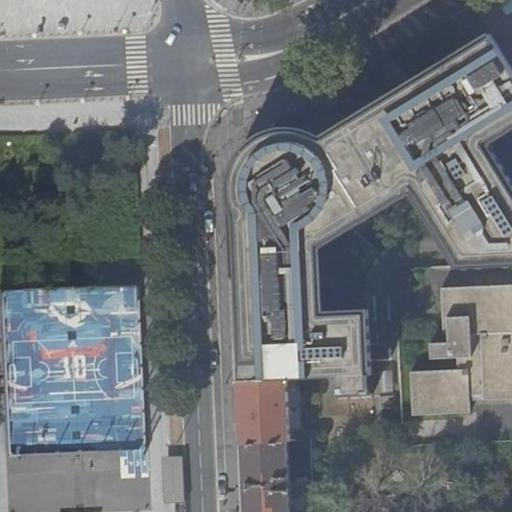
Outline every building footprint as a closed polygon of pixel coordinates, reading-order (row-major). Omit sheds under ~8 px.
[(511,0),(481,0),(473,5),(492,35),(511,68),(511,0)] [(511,130),(511,68),(492,35),(464,52),(468,59),(511,130)] [(415,192),(443,238),(511,235),(511,178),(491,145),(511,131),(511,130),(468,59),(400,100),(395,92),(324,136),(303,128),(281,128),(261,135),(245,149),(234,167),(230,188),(231,199),(242,228),(232,235),(239,381),(289,379),(299,379),(337,378),(339,399),(374,398),(372,377),(370,377),(341,379),(338,345),(364,343),(364,339),(327,342),(325,318),(366,316),(366,313),(325,316),(324,247),(415,192)] [(511,235),(443,238),(463,272),(511,270),(511,235)] [(511,283),(442,287),(443,317),(448,316),(449,340),(431,342),(432,358),(457,356),(458,368),(411,370),(413,415),(471,411),(470,395),(485,394),(485,399),(511,397),(511,283)] [(368,339),(366,316),(325,318),(327,342),(364,339),(368,339)] [(341,379),(370,377),(368,343),(364,343),(338,345),(341,379)] [(239,382),(241,442),(289,440),(292,440),(291,432),(290,403),(290,394),(289,379),(239,381),(239,382)] [(299,379),(289,379),(290,394),(300,394),(299,379)] [(290,394),(290,403),(300,402),(300,394),(290,394)] [(292,440),(302,440),(302,431),(291,432),(292,440)] [(241,443),(244,511),(292,511),(290,446),(289,440),(241,442),(241,443)] [(173,457),(174,503),(185,503),(183,456),(173,457)] [(174,503),(173,457),(162,457),(164,503),(174,503)]
